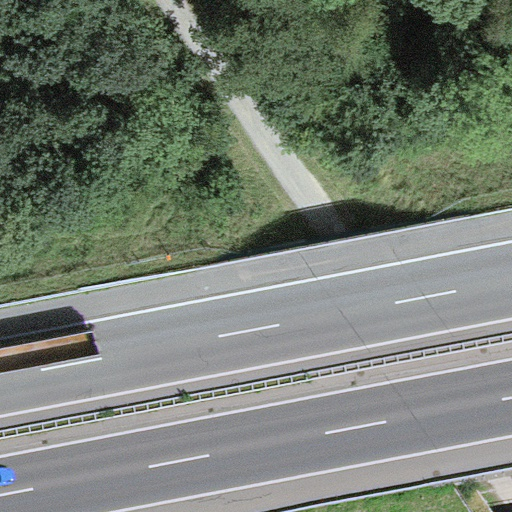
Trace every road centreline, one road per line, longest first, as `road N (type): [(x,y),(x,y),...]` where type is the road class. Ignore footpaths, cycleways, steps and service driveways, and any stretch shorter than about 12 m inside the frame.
road 1 (track): [(174,0),(501,477)]
road 2 (motorway): [(0,494),(511,397)]
road 3 (motorway): [(511,280),(0,377)]
